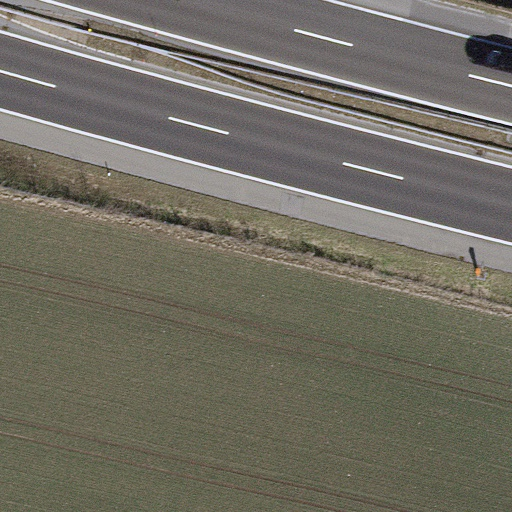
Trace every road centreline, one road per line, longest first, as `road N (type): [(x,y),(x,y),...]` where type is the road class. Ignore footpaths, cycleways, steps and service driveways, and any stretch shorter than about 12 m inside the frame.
road 1 (motorway): [(0,72),(511,208)]
road 2 (motorway): [(511,84),(190,0)]
